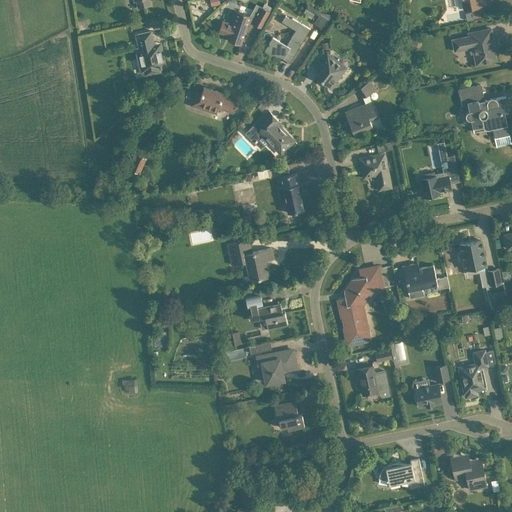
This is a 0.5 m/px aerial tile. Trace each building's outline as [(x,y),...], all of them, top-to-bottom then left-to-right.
[(462,0),(464,9),(484,5),(484,4),(486,3),(485,0),(462,0)] [(270,11),(269,11),(272,7),(264,3),(253,23),(261,27),(270,11)] [(472,19),(485,16),(483,7),(470,10),(472,19)] [(241,43),(247,25),(250,15),(237,11),(233,24),(223,20),(219,31),(229,35),(228,39),(241,43)] [(331,20),(320,13),(314,22),(325,30),(331,20)] [(285,56),(291,60),(310,28),(292,17),(291,18),(286,15),(282,21),(296,29),(287,45),(273,36),(264,50),(284,58),(285,56)] [(491,28),(481,30),(469,32),(469,35),(453,39),(455,50),(473,46),(477,63),(496,59),(493,43),(494,43),(491,28)] [(136,48),(139,58),(141,72),(144,71),(145,74),(161,71),(160,67),(166,66),(161,45),(155,46),(151,30),(136,34),(139,47),(136,48)] [(317,76),(328,85),(334,76),(337,79),(343,71),(346,67),(327,52),(320,61),(325,65),(317,76)] [(376,88),(370,79),(357,89),(363,97),(376,88)] [(468,103),(469,110),(468,111),(466,112),(466,114),(466,116),(466,117),(468,119),(469,119),(470,119),(471,119),(474,131),(492,127),(497,147),(511,143),(505,111),(508,110),(505,95),(484,100),(481,83),(458,88),(461,105),(468,103)] [(204,86),(201,93),(196,92),(192,104),(217,112),(218,107),(234,112),(237,101),(222,96),(223,93),(204,86)] [(352,117),(348,119),(355,134),(373,127),(369,116),(376,113),(371,101),(349,110),(352,117)] [(287,147),(294,140),(276,121),(278,119),(269,110),(257,122),(262,127),(259,131),(279,152),(286,145),(287,147)] [(376,144),(378,152),(394,148),(392,140),(376,144)] [(379,189),(392,187),(385,152),(359,158),(364,177),(376,175),(379,189)] [(137,154),(130,169),(140,173),(146,158),(137,154)] [(448,175),(449,175),(458,173),(454,154),(447,156),(446,156),(449,170),(447,170),(448,175)] [(303,209),(299,189),(296,172),(289,174),(287,164),(277,166),(279,175),(277,176),(278,180),(281,179),(283,186),(278,187),(280,197),(285,196),(287,205),(288,212),(303,209)] [(451,188),(450,183),(448,175),(436,177),(436,175),(420,178),(422,188),(420,192),(424,195),(424,196),(439,193),(439,190),(451,188)] [(244,224),(227,228),(229,236),(246,232),(244,224)] [(249,239),(228,243),(232,264),(246,261),(250,279),(269,275),(266,259),(274,258),(272,247),(252,251),(249,239)] [(465,269),(466,268),(467,273),(475,272),(474,267),(486,264),(481,239),(460,244),(462,253),(460,253),(461,259),(463,259),(465,269)] [(446,276),(436,278),(433,264),(419,267),(419,265),(414,266),(414,263),(403,265),(410,298),(424,294),(423,287),(436,284),(436,288),(448,285),(446,276)] [(368,330),(360,292),(375,289),(383,287),(378,265),(359,269),(361,276),(353,278),(344,291),(346,299),(339,300),(342,318),(343,326),(344,326),(348,344),(367,340),(365,331),(368,330)] [(499,268),(487,270),(490,284),(502,282),(499,268)] [(257,308),(257,305),(263,304),(260,291),(245,294),(248,307),(250,307),(251,309),(248,310),(250,319),(259,317),(265,316),(268,327),(288,323),(285,311),(283,312),(281,303),(257,308)] [(493,316),(501,322),(506,314),(498,309),(493,316)] [(264,350),(262,343),(249,346),(251,353),(264,350)] [(293,349),(283,351),(256,356),(258,365),(263,363),(267,382),(284,378),(282,369),(297,366),(293,349)] [(378,360),(379,359),(391,357),(390,349),(376,352),(378,360)] [(459,367),(464,386),(466,396),(477,394),(476,389),(485,387),(482,371),(482,370),(481,366),(488,365),(486,355),(484,349),(473,351),(475,363),(459,367)] [(446,363),(434,366),(437,381),(449,378),(446,363)] [(362,394),(377,391),(379,390),(379,389),(389,387),(385,369),(374,371),(373,365),(357,368),(362,394)] [(122,378),(123,390),(137,390),(136,377),(122,378)] [(416,394),(415,394),(416,400),(417,400),(418,405),(427,404),(442,401),(440,392),(438,383),(415,388),(416,394)] [(295,400),(285,402),(274,404),(277,418),(279,418),(281,426),(287,425),(288,430),(295,428),(294,427),(305,424),(302,412),(298,413),(295,400)] [(454,451),(448,469),(453,471),(455,478),(467,476),(469,488),(487,485),(483,467),(485,462),(475,459),(469,460),(469,456),(454,451)] [(379,478),(388,479),(389,484),(402,481),(409,482),(410,487),(424,484),(419,457),(410,459),(411,463),(409,464),(407,463),(402,463),(396,462),(390,463),(382,469),(379,478)] [(491,480),(492,485),(493,491),(500,490),(499,484),(498,479),(491,480)]
